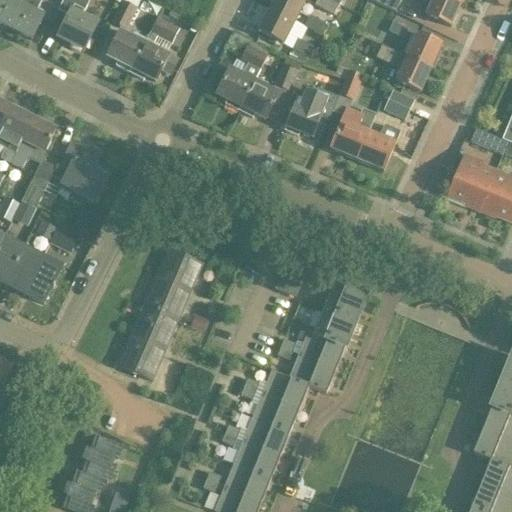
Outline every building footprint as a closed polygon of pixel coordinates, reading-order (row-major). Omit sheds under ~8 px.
[(0,0),(0,25),(9,30),(20,7),(8,1),(8,0),(0,0)] [(42,0),(23,0),(20,7),(9,30),(31,41),(43,18),(40,17),(42,14),(37,11),(42,0)] [(97,25),(81,18),(90,0),(63,0),(57,12),(69,18),(58,40),(83,53),(97,25)] [(121,2),(110,24),(127,33),(137,11),(135,10),(139,2),(136,0),(124,0),(123,3),(121,2)] [(276,0),(270,11),(295,23),(307,0),(306,0),(276,0)] [(317,0),(314,7),(333,17),(338,6),(326,0),(317,0)] [(401,0),(370,0),(370,2),(395,14),(401,0)] [(461,5),(449,0),(423,0),(431,3),(425,17),(450,29),(461,5)] [(295,23),(270,11),(259,34),(283,47),(295,23)] [(159,16),(145,42),(146,42),(129,76),(143,82),(145,78),(156,83),(161,74),(170,79),(179,61),(170,57),(169,58),(156,52),(158,48),(153,46),(157,40),(172,47),(180,32),(166,26),(168,21),(159,16)] [(324,26),(308,17),(302,28),(319,37),(324,26)] [(403,41),(408,31),(393,24),(388,33),(403,41)] [(115,69),(129,76),(146,42),(145,42),(134,36),(132,40),(120,34),(107,59),(118,64),(115,69)] [(417,36),(406,59),(406,60),(430,71),(441,47),(417,36)] [(313,49),(297,40),(291,52),(307,60),(313,49)] [(406,60),(406,59),(375,45),(371,53),(377,56),(375,60),(401,72),(395,84),(420,95),(430,71),(406,60)] [(267,57),(247,47),(239,64),(258,74),(267,57)] [(241,109),(265,122),(276,100),(285,104),(300,67),(285,61),(282,68),(280,67),(276,77),(271,75),(266,90),(254,84),(241,109)] [(241,109),(254,84),(230,72),(217,97),(241,109)] [(347,73),(338,98),(353,104),(362,79),(347,73)] [(304,92),(297,109),(295,108),(285,133),(297,138),(298,135),(312,141),(321,120),(329,123),(338,99),(318,91),(316,96),(304,92)] [(388,102),(410,112),(414,102),(392,92),(388,102)] [(410,112),(388,102),(383,113),(405,123),(410,112)] [(0,133),(12,110),(0,103),(0,133)] [(12,110),(0,133),(0,146),(5,149),(0,158),(0,160),(11,166),(34,120),(12,110)] [(347,112),(342,124),(330,151),(357,163),(368,135),(376,117),(362,111),(359,117),(347,112)] [(26,160),(39,166),(56,131),(34,120),(11,166),(21,171),(26,160)] [(368,135),(357,163),(383,174),(395,146),(394,146),(399,134),(384,128),(379,139),(368,135)] [(475,132),(470,145),(502,157),(507,144),(475,132)] [(62,162),(71,167),(61,188),(96,206),(109,178),(86,166),(92,155),(80,149),(70,144),(62,162)] [(482,168),(483,165),(464,158),(447,200),(479,213),(495,174),(482,168)] [(508,179),(495,174),(479,213),(511,226),(511,224),(511,177),(509,176),(508,179)] [(31,181),(20,204),(30,209),(35,211),(46,188),(31,181)] [(0,220),(10,225),(18,206),(4,200),(0,209),(0,220)] [(22,206),(14,222),(28,228),(35,212),(22,206)] [(51,243),(57,231),(41,223),(35,236),(51,243)] [(57,231),(51,243),(49,246),(70,256),(77,241),(57,231)] [(23,250),(3,240),(0,246),(0,284),(5,287),(23,250)] [(42,260),(23,250),(5,287),(24,297),(42,260)] [(156,281),(188,296),(201,267),(168,252),(156,281)] [(62,270),(42,260),(24,297),(43,306),(62,270)] [(288,268),(278,292),(295,298),(305,275),(288,268)] [(188,296),(156,281),(143,310),(175,325),(188,296)] [(333,286),(325,306),(357,319),(365,300),(333,286)] [(357,319),(325,306),(317,325),(349,338),(357,319)] [(143,310),(130,339),(163,353),(175,325),(143,310)] [(308,333),(304,343),(342,358),(349,338),(317,325),(313,336),(308,333)] [(163,353),(130,339),(118,368),(150,382),(163,353)] [(296,346),(283,341),(277,358),(289,363),(296,346)] [(304,343),(296,362),(334,377),(342,358),(304,343)] [(334,377),(296,362),(289,379),(308,390),(326,397),(334,377)] [(0,392),(12,369),(0,363),(0,392)] [(266,386),(263,392),(301,408),(308,390),(289,379),(271,372),(266,386)] [(511,381),(504,378),(496,398),(511,404),(511,381)] [(255,413),(293,428),(301,408),(263,392),(257,408),(255,413)] [(511,404),(496,398),(488,417),(511,427),(511,404)] [(111,440),(118,425),(91,411),(83,427),(111,440)] [(293,428),(255,413),(247,433),(284,448),(293,428)] [(511,427),(488,417),(480,437),(511,449),(511,427)] [(112,442),(84,428),(77,442),(105,456),(112,442)] [(238,453),(276,469),(284,448),(247,433),(242,444),(238,453)] [(511,466),(511,449),(480,437),(472,456),(490,464),(511,470),(511,466)] [(106,458),(78,445),(72,458),(100,471),(106,458)] [(276,469),(238,453),(230,474),(267,489),(276,469)] [(94,470),(68,457),(63,468),(62,469),(89,482),(94,470)] [(511,471),(511,470),(490,464),(482,484),(511,495),(511,471)] [(89,484),(61,470),(56,483),(83,496),(89,484)] [(221,479),(209,474),(202,491),(215,496),(221,479)] [(267,489),(230,474),(222,494),(259,509),(267,489)] [(511,511),(511,495),(482,484),(473,504),(494,511),(511,511)] [(77,511),(84,499),(57,485),(49,500),(71,511),(77,511)] [(125,507),(134,510),(141,493),(133,489),(125,507)] [(258,511),(259,509),(222,494),(214,511),(258,511)]
